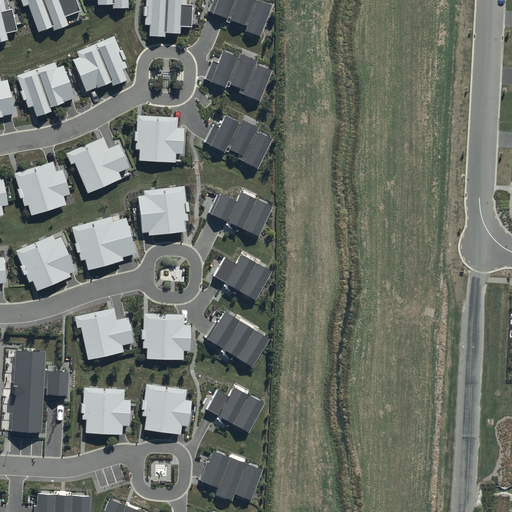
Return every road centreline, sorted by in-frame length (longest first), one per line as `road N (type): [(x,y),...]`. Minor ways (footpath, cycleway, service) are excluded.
road 1 (residential): [(491,0),(483,218),(511,250)]
road 2 (residential): [(0,147),(67,131),(167,75)]
road 3 (residential): [(0,312),(174,270)]
road 4 (residential): [(0,466),(68,467),(135,455),(162,470)]
